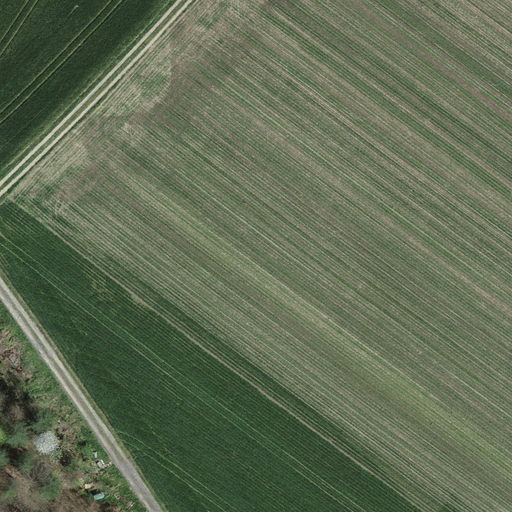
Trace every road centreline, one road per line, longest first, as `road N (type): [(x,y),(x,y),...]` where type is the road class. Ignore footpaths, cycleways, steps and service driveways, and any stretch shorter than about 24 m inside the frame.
road 1 (track): [(190,0),(0,192)]
road 2 (track): [(0,296),(147,511)]
